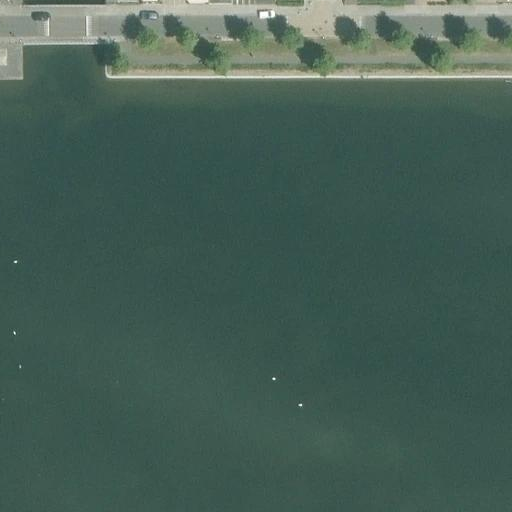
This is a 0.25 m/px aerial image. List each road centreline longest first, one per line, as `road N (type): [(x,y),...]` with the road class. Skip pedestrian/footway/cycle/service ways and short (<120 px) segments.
road 1 (residential): [(328,31),(0,30)]
road 2 (residential): [(511,31),(328,31)]
